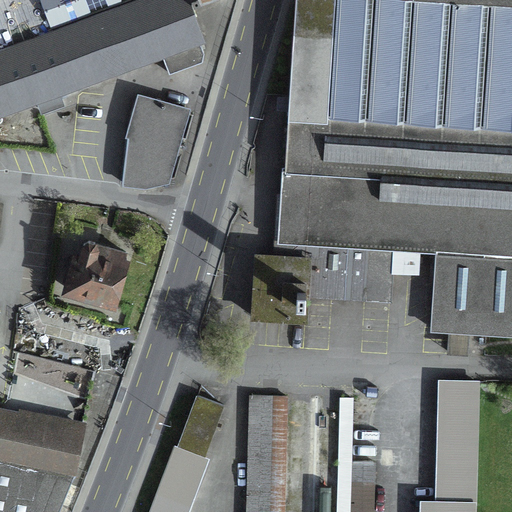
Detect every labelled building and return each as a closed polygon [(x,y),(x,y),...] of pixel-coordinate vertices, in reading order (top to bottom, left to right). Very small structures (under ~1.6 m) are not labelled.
[(161,50),(169,72),(202,60),(203,52),(198,37),(199,36),(188,7),(185,0),(146,0),(0,53),(0,108),(35,96),(40,108),(59,101),(54,89),(161,50)] [(0,0),(0,53),(146,0),(185,0),(188,7),(206,0),(0,0)] [(511,0),(295,0),(280,239),(292,240),(291,257),(257,255),(253,316),(305,319),(307,293),(389,299),(392,247),(435,249),(431,327),(511,332),(511,0)] [(126,180),(152,183),(167,179),(183,111),(144,102),(126,180)] [(77,257),(68,288),(93,296),(96,299),(101,301),(105,299),(111,301),(126,252),(95,243),(95,242),(89,240),(84,243),(79,258),(77,257)] [(435,501),(434,511),(472,511),(476,381),(443,380),(440,501),(435,501)] [(187,511),(225,405),(198,395),(155,511),(187,511)] [(280,511),(284,396),(253,395),(249,511),(280,511)] [(328,511),(332,398),(311,397),(307,511),(328,511)] [(376,511),(380,399),(351,398),(347,511),(376,511)] [(0,408),(0,511),(56,511),(71,478),(82,426),(0,408)]
